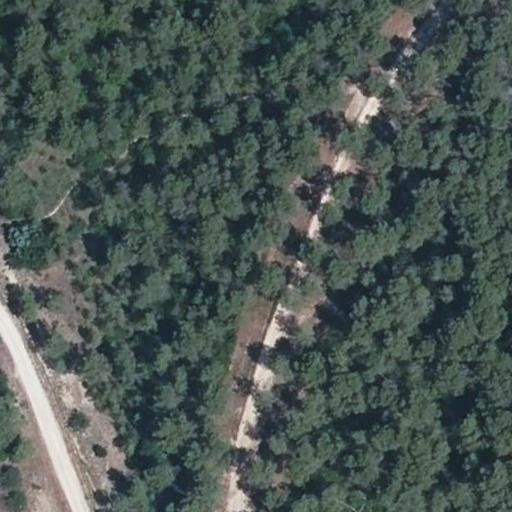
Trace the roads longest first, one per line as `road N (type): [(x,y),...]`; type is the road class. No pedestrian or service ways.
road 1 (track): [(242,511),(243,464),(289,300),(336,178),(388,85),(457,0)]
road 2 (track): [(83,511),(0,318)]
